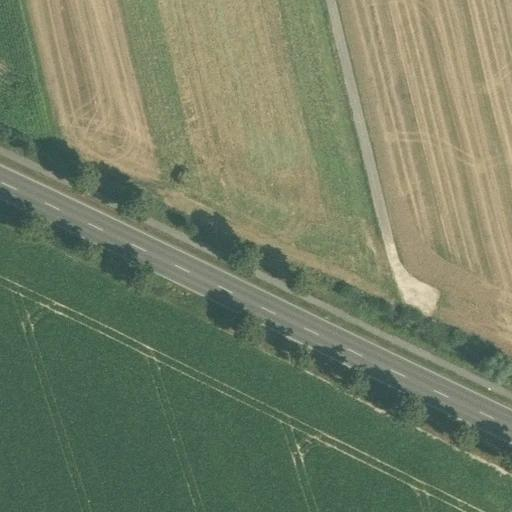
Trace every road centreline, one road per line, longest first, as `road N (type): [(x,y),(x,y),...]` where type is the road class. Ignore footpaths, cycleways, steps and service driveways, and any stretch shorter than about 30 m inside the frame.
road 1 (secondary): [(511,427),(0,185)]
road 2 (track): [(416,304),(338,0)]
